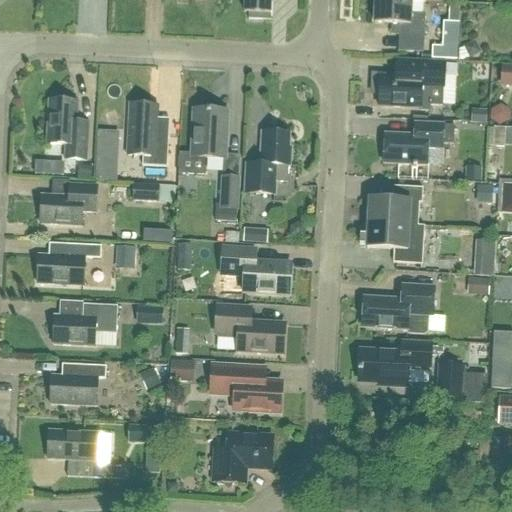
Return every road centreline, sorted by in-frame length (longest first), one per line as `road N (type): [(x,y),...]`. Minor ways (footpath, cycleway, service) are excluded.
road 1 (residential): [(256,511),(306,479),(319,458),(339,88),(317,58)]
road 2 (residential): [(317,58),(0,43)]
